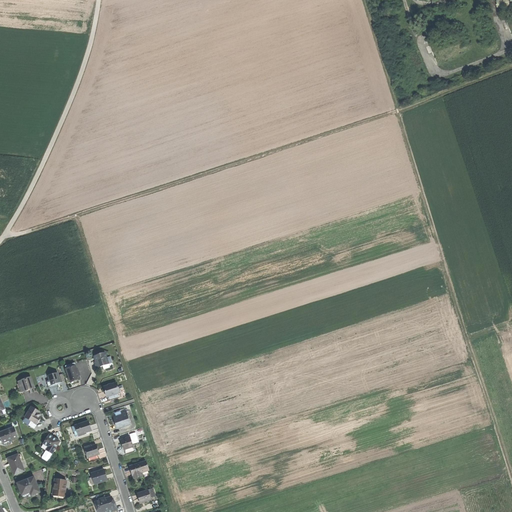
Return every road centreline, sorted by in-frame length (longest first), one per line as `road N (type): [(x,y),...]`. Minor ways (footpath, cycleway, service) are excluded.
road 1 (track): [(4,235),(511,68)]
road 2 (track): [(394,112),(511,472)]
road 3 (track): [(99,0),(64,119),(4,235)]
road 4 (track): [(404,0),(431,70),(441,75),(511,48)]
road 5 (track): [(487,398),(338,446)]
road 6 (residential): [(132,511),(98,408),(83,400)]
